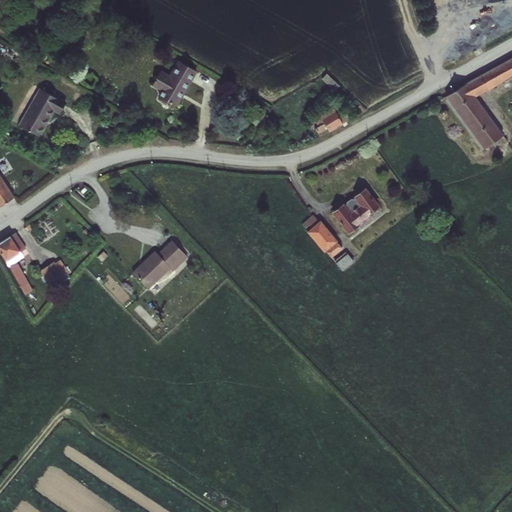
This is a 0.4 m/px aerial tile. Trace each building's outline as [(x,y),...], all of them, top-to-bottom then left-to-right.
[(152,92),(170,102),(191,69),(173,57),(165,69),(155,63),(146,76),(157,83),(152,92)] [(511,58),(478,78),(486,93),(511,78),(511,58)] [(318,75),(333,86),(338,81),(327,70),(318,75)] [(1,114),(18,123),(32,98),(40,102),(47,90),(22,75),(1,114)] [(478,78),(471,82),(479,96),(486,93),(478,78)] [(484,151),(504,136),(475,98),(479,96),(471,82),(445,97),(484,151)] [(295,120),(306,139),(328,125),(330,129),(345,121),(331,99),(295,120)] [(0,204),(16,194),(0,169),(0,204)] [(346,205),(333,214),(350,236),(372,219),(371,217),(381,209),(366,190),(355,198),(353,195),(344,202),(346,205)] [(342,249),(317,222),(306,233),(321,249),(324,246),(334,258),(342,249)] [(0,242),(0,252),(21,292),(28,288),(13,261),(20,257),(17,252),(22,249),(12,234),(0,242)] [(165,244),(159,251),(174,266),(181,260),(165,244)] [(149,254),(143,259),(159,276),(165,270),(167,273),(174,266),(159,251),(152,257),(149,254)] [(336,261),(343,270),(355,260),(348,251),(336,261)] [(143,259),(124,278),(141,294),(159,276),(143,259)] [(58,276),(64,272),(58,260),(52,264),(58,276)] [(58,276),(52,264),(39,272),(45,283),(58,276)]
